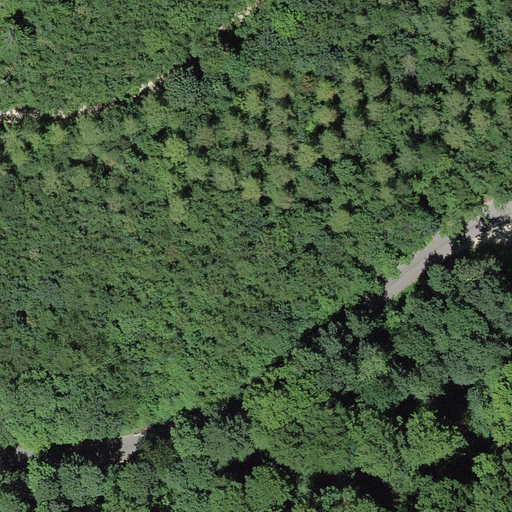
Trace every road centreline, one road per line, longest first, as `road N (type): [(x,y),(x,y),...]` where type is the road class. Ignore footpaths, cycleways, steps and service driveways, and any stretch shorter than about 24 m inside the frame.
road 1 (unclassified): [(511,209),(446,240),(258,393),(174,436),(0,462)]
road 2 (track): [(0,114),(93,111),(140,86),(252,0)]
